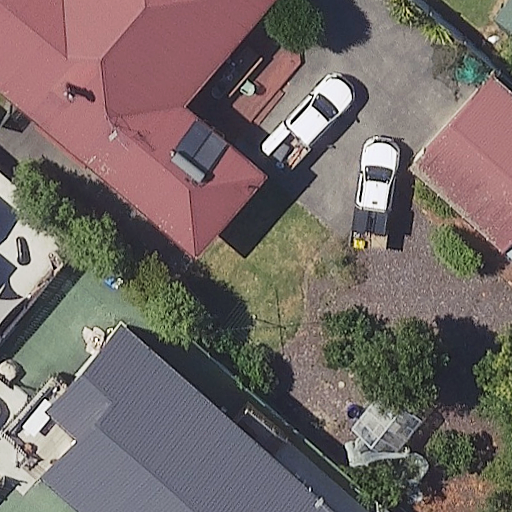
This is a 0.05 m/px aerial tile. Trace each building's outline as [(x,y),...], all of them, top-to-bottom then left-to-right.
[(283,0),(0,0),(0,71),(206,248),(275,168),(196,101),(283,0)] [(511,0),(494,0),(511,15),(511,0)] [(511,81),(502,72),(421,161),(511,243),(511,81)] [(105,288),(40,231),(0,276),(0,369),(19,386),(105,288)] [(354,511),(133,320),(58,405),(89,432),(56,469),(106,511),(354,511)]
